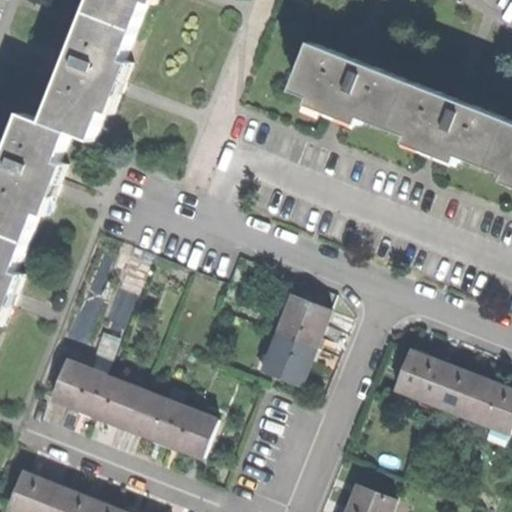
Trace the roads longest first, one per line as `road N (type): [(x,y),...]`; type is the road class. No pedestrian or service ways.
road 1 (residential): [(381,295),(205,221),(230,157),(511,266)]
road 2 (residential): [(381,295),(299,511)]
road 3 (unknown): [(230,157),(250,43),(267,0)]
road 4 (residential): [(511,345),(381,295)]
